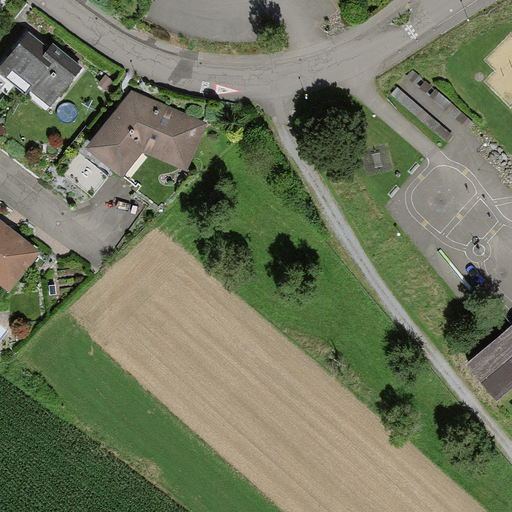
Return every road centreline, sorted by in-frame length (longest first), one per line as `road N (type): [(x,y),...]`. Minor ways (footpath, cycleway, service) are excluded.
road 1 (track): [(266,71),(334,228),(511,457)]
road 2 (residential): [(445,0),(336,62),(224,73),(140,51),(65,0)]
